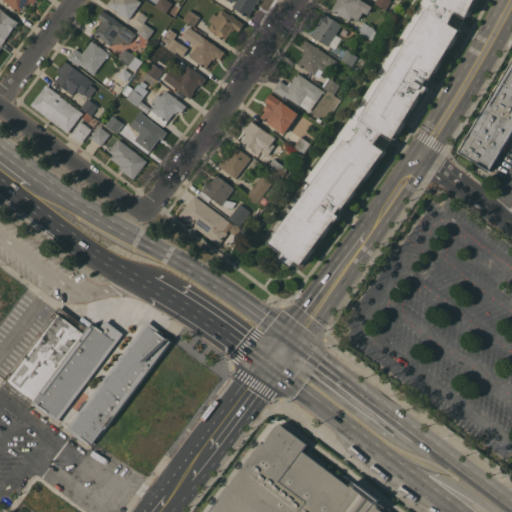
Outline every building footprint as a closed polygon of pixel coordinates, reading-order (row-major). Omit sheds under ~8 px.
[(38,0),(37,2),(35,1),(34,3),(30,1),(28,4),(27,3),(26,4),(27,5),(25,7),(24,6),(22,8),(23,9),(22,11),(21,10),(19,12),(11,6),(10,7),(9,6),(10,5),(7,3),(6,3),(5,2),(5,1),(3,0),(38,0)] [(129,19),(107,3),(109,0),(139,0),(141,1),(129,19)] [(168,0),(173,3),(166,12),(155,5),(158,0),(168,0)] [(258,0),(248,16),(232,6),(236,0),(233,0),(232,2),(229,0),(258,0)] [(477,0),(469,17),(466,16),(460,27),(462,29),(428,85),(431,86),(427,92),(425,91),(395,139),(393,137),(385,148),(388,150),(345,209),(344,208),(340,214),(342,215),(338,221),(336,220),(303,265),(297,261),(294,266),(281,257),(284,252),(271,242),(313,185),(305,179),(354,113),(420,2),(421,0),(477,0)] [(331,9),(336,0),(363,0),(373,6),(368,13),(364,11),(359,20),(352,15),(349,20),(331,9)] [(391,0),(386,9),(375,2),(376,0),(391,0)] [(11,32),(2,44),(0,42),(0,6),(19,21),(14,28),(13,28),(10,32),(11,32)] [(230,14),(231,13),(233,15),(234,16),(244,23),(242,25),(243,26),(241,29),(240,29),(239,30),(235,28),(233,31),(232,30),(225,40),(208,28),(213,21),(209,19),(213,12),(217,15),(222,8),(230,14)] [(200,16),(194,26),(183,18),(189,9),(200,16)] [(136,33),(130,42),(116,43),(113,41),(110,45),(94,33),(101,23),(100,22),(102,19),(99,16),(104,10),(136,33)] [(137,31),(143,23),(137,18),(141,11),(148,16),(144,22),(155,29),(148,39),(137,31)] [(342,24),(336,34),(342,38),(335,48),(329,45),(313,35),(314,34),(313,33),(315,30),(316,31),(317,29),(318,30),(319,28),(316,26),(324,13),(342,24)] [(379,32),(374,40),(358,31),(364,21),(376,28),(375,30),(379,32)] [(165,45),(160,41),(166,32),(182,44),(176,53),(165,45)] [(190,47),(195,40),(199,43),(204,36),(212,42),(213,42),(215,43),(215,44),(225,51),(220,59),(217,56),(214,59),(213,58),(206,68),(189,56),(194,50),(190,47)] [(316,46),(317,46),(320,47),(319,48),(340,62),(336,69),(333,67),(328,74),(324,71),(320,78),(298,63),(304,54),(302,52),(304,49),(301,47),(306,39),(316,46)] [(94,73),(80,63),(79,65),(68,57),(75,47),(83,53),(92,40),(109,53),(94,73)] [(136,56),(129,65),(118,57),(125,48),(136,56)] [(358,56),(352,66),(341,58),(347,49),(358,56)] [(156,58),(158,59),(158,58),(167,65),(166,66),(167,67),(165,70),(164,69),(157,79),(146,71),(156,58)] [(511,132),(490,170),(459,151),(511,60),(511,132)] [(93,80),(91,84),(97,88),(90,97),(84,93),(83,94),(76,89),(73,94),(55,81),(56,79),(56,77),(58,75),(59,75),(60,73),(58,71),(59,70),(58,69),(60,65),(62,66),(66,61),(93,80)] [(207,78),(202,85),(199,83),(194,91),(195,91),(190,97),(169,82),(175,75),(180,78),(189,65),(207,78)] [(124,68),(130,73),(125,79),(119,75),(124,68)] [(324,90),(317,101),(316,101),(310,111),(300,104),(299,105),(285,95),(284,96),(273,89),(280,79),(287,84),(290,80),(292,82),(293,81),(292,80),(296,74),(297,74),(299,73),(324,90)] [(341,85),(335,94),(324,87),(330,77),(341,85)] [(139,83),(139,84),(142,80),(147,84),(145,88),(148,90),(144,96),(144,97),(137,105),(127,97),(134,88),(134,89),(139,83)] [(60,93),(61,92),(82,108),(80,109),(84,112),(69,132),(31,104),(47,83),(60,93)] [(128,84),(133,88),(127,96),(122,92),(128,84)] [(174,95),(175,95),(177,97),(187,105),(181,113),(178,110),(176,113),(175,112),(164,126),(148,113),(151,109),(155,103),(152,100),(158,93),(161,95),(166,89),(174,95)] [(285,133),(261,116),(266,110),(264,109),(268,102),(265,100),(271,92),(299,113),(285,133)] [(98,106),(91,114),(81,106),(88,98),(98,106)] [(107,124),(113,115),(114,115),(117,112),(121,115),(119,119),(124,123),(117,132),(107,124)] [(167,132),(159,142),(157,140),(150,150),(135,139),(135,138),(134,137),(136,135),(131,131),(136,124),(143,129),(150,119),(167,132)] [(82,143),(70,134),(81,120),(92,128),(82,143)] [(241,140),(242,139),(242,137),(244,135),(246,134),(247,133),(244,131),(245,130),(244,129),(247,125),(248,126),(252,120),(270,133),(266,139),(269,141),(268,141),(273,145),(264,157),(241,140)] [(100,125),(110,133),(101,145),(91,137),(100,125)] [(301,136),(311,143),(304,153),(294,146),(301,136)] [(147,160),(134,178),(119,167),(121,165),(111,157),(114,154),(110,151),(119,138),(147,160)] [(236,178),(218,165),(224,158),(226,159),(236,146),(251,157),(236,178)] [(287,168),(286,172),(289,174),(285,180),(267,167),(273,158),(287,168)] [(222,204),(216,200),(215,201),(212,199),(213,197),(212,197),(208,202),(198,194),(203,188),(203,186),(205,184),(206,183),(208,182),(209,183),(211,180),(212,180),(217,174),(235,187),(222,204)] [(259,200),(248,192),(262,174),(272,182),(259,200)] [(233,223),(227,232),(228,232),(219,244),(180,214),(195,194),(233,223)] [(265,204),(260,200),(263,195),(269,199),(265,204)] [(222,205),(226,199),(237,201),(232,207),(222,205)] [(240,203),(251,211),(240,226),(229,217),(240,203)] [(0,269),(8,275),(9,275),(8,274),(8,273),(26,287),(0,322),(0,269)] [(89,327),(92,323),(93,324),(35,402),(34,401),(33,400),(5,380),(10,373),(11,373),(39,336),(38,335),(41,331),(42,332),(43,330),(43,331),(54,317),(53,316),(60,306),(80,321),(89,327)] [(96,325),(99,328),(106,319),(124,333),(58,420),(35,402),(93,324),(94,323),(96,325)] [(116,416),(115,415),(98,438),(97,437),(92,444),(84,438),(84,439),(68,427),(80,410),(78,409),(85,399),(87,400),(148,320),(174,340),(116,416)] [(212,511),(211,511),(262,442),(264,444),(280,423),(307,443),(302,449),(350,486),(354,479),(380,499),(378,501),(381,503),(378,507),(384,511),(212,511)]
